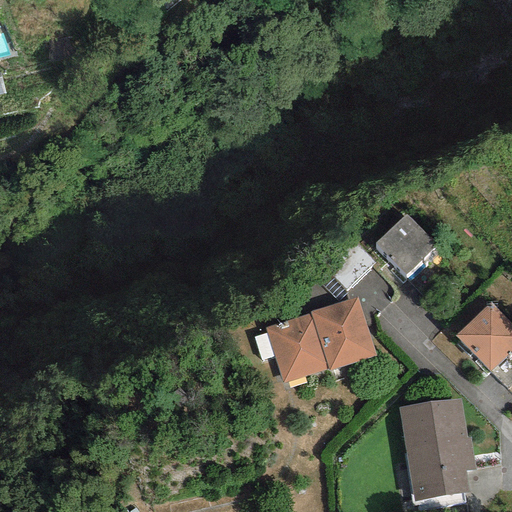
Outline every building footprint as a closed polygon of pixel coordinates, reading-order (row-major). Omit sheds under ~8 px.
[(406,214),(375,243),(405,275),(436,246),(406,214)] [(375,263),(349,237),(320,266),(346,292),(375,263)] [(310,314),(264,328),(282,384),(327,370),(327,371),(375,356),(356,296),(309,311),(310,314)] [(511,350),(511,326),(490,303),(455,336),(489,372),(511,350)] [(460,398),(398,408),(413,501),(469,493),(466,471),(475,470),(469,436),(466,436),(460,398)]
